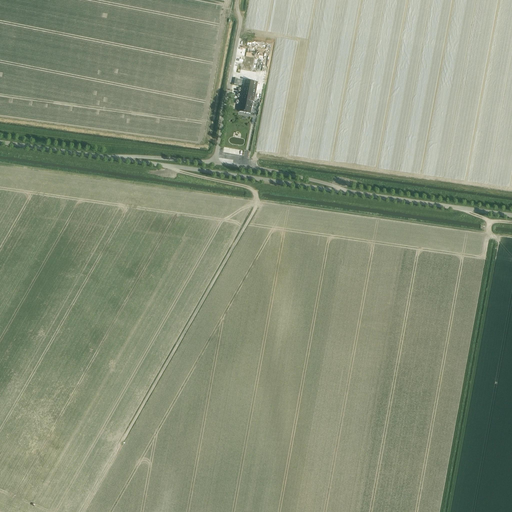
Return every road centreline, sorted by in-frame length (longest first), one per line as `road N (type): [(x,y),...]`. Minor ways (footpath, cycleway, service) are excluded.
road 1 (track): [(123,439),(258,199),(249,188),(169,166)]
road 2 (unclassified): [(115,158),(350,192)]
road 3 (unclassified): [(350,192),(511,215)]
road 4 (unclassified): [(215,163),(241,19)]
road 5 (unclassified): [(215,163),(350,192)]
